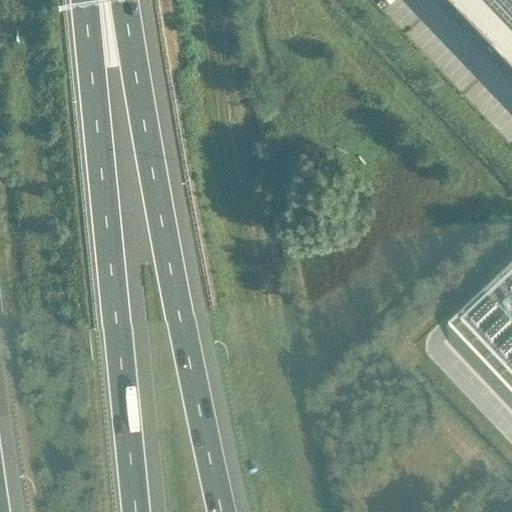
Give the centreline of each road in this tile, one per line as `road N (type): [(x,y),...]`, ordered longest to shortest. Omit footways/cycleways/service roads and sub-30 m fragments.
road 1 (motorway): [(222,511),(121,0)]
road 2 (track): [(211,0),(310,511)]
road 3 (motorway): [(137,511),(86,0)]
